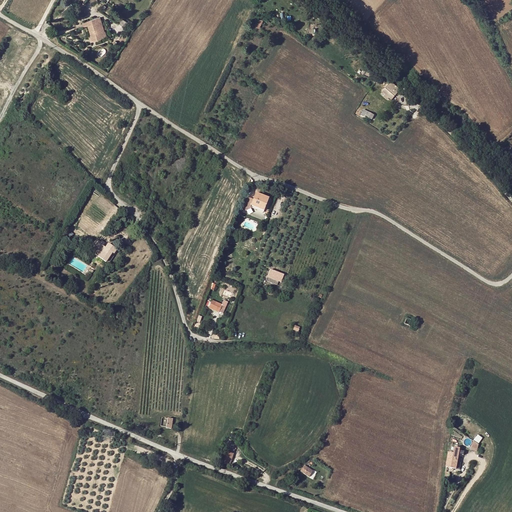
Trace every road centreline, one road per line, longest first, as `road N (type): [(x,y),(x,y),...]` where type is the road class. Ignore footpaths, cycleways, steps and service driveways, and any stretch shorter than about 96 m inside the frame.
road 1 (unclassified): [(511,276),(494,285),(377,213),(250,173),(0,15)]
road 2 (track): [(191,337),(163,254),(108,185),(141,104)]
road 3 (unclassified): [(175,454),(0,376)]
road 4 (unclassified): [(338,511),(175,454)]
